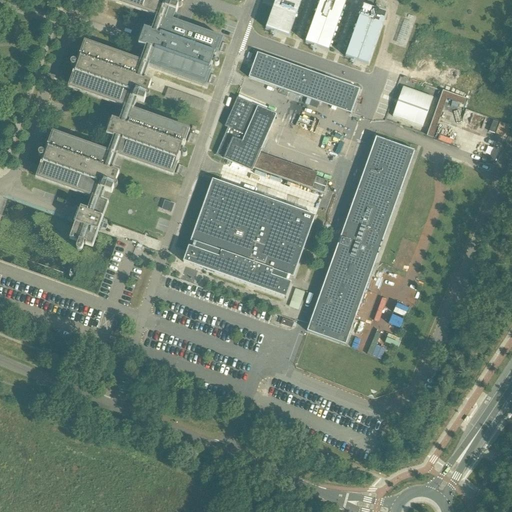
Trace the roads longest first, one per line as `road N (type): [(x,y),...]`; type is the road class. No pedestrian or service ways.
road 1 (residential): [(0,359),(328,497),(393,511)]
road 2 (secondary): [(435,494),(511,379)]
